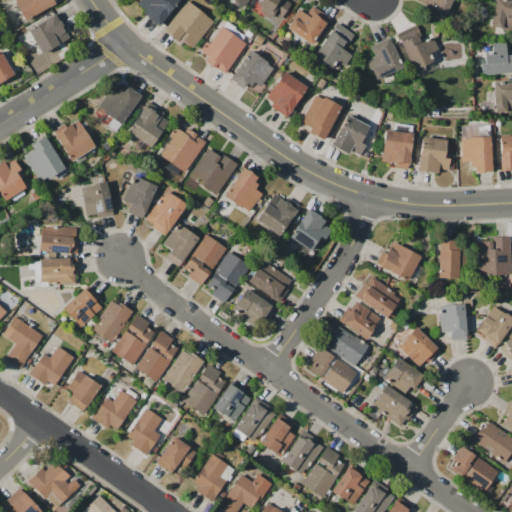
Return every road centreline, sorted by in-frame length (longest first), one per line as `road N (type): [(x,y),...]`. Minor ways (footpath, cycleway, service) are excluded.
road 1 (residential): [(120,256),(135,276),(477,511)]
road 2 (tertiary): [(124,42),(323,183),(432,207),(511,203)]
road 3 (residential): [(0,390),(170,511)]
road 4 (residential): [(368,198),(351,252),(271,370)]
road 5 (tertiary): [(124,42),(0,121)]
